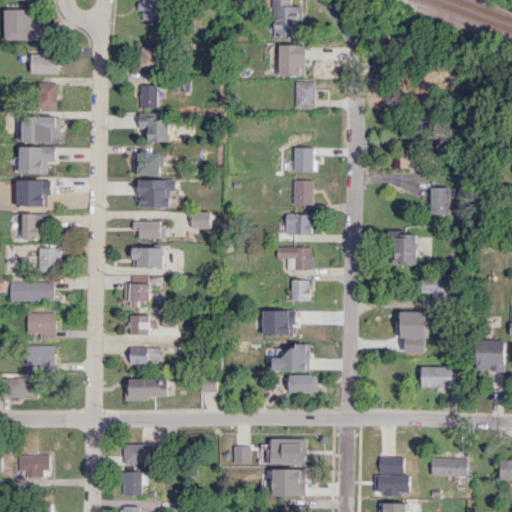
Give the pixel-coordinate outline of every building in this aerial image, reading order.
[(142,0),(143,0),(140,0),(140,20),(167,19),(166,0),(142,0)] [(291,0),(272,0),(273,37),(300,36),(300,5),(291,5),(291,0)] [(35,8),(4,9),(5,39),(36,39),(35,8)] [(279,75),(306,75),(305,44),(278,44),(279,75)] [(158,69),(158,47),(140,46),(139,68),(158,69)] [(31,53),(31,73),(58,73),(58,47),(44,47),(44,54),(31,53)] [(315,81),(296,81),(295,107),(315,107),(315,81)] [(37,107),(57,106),(57,82),(37,82),(37,107)] [(158,84),(140,84),(140,106),(158,107),(158,84)] [(61,141),(61,115),(22,116),(23,141),(61,141)] [(169,141),(170,116),(140,115),(140,127),(150,127),(149,141),(169,141)] [(20,145),(20,173),(48,173),(48,160),(56,160),(56,146),(20,145)] [(312,171),(313,147),(294,146),(293,170),(312,171)] [(414,167),(415,149),(401,149),(401,167),(414,167)] [(162,174),(163,151),(134,150),(134,174),(162,174)] [(60,205),(60,191),(55,191),(55,179),(41,178),(41,186),(23,186),(23,200),(34,201),(34,204),(60,205)] [(140,206),(170,206),(170,190),(176,190),(176,179),(140,179),(140,206)] [(294,204),(313,203),(313,179),(293,180),(294,204)] [(450,213),(450,186),(431,187),(432,213),(450,213)] [(211,227),(211,211),(191,211),(192,228),(211,227)] [(24,238),(47,238),(47,224),(53,224),(53,213),(23,213),(24,238)] [(287,233),(311,234),(311,214),(287,213),(287,233)] [(165,220),(133,222),(133,230),(138,229),(139,238),(166,236),(165,220)] [(418,263),(417,234),(394,234),(394,264),(418,263)] [(164,247),(133,246),(133,266),(164,267),(164,247)] [(311,246),(278,246),(278,258),(295,258),(295,269),(312,269),(311,246)] [(58,247),(40,247),(39,268),(58,269),(58,247)] [(433,291),(433,298),(449,298),(448,276),(421,277),(421,292),(433,291)] [(310,299),(310,279),(292,279),(292,299),(310,299)] [(11,300),(54,300),(54,281),(11,281),(11,300)] [(151,300),(151,283),(127,282),(126,305),(139,306),(139,300),(151,300)] [(56,312),(28,312),(27,332),(39,333),(39,338),(56,338),(56,312)] [(177,327),(177,313),(162,313),(162,327),(177,327)] [(149,314),(129,314),(129,333),(149,334),(149,314)] [(505,340),(478,340),(477,371),(505,371),(505,340)] [(56,345),(28,344),(27,368),(55,369),(56,345)] [(160,347),(129,346),(129,362),(160,363),(160,347)] [(422,387),(456,386),(456,365),(421,366),(422,387)] [(289,374),(289,392),(317,391),(316,374),(289,374)] [(38,378),(5,377),(4,396),(38,397),(38,378)] [(149,400),(149,395),(168,395),(168,378),(125,378),(125,399),(149,400)] [(217,383),(201,383),(201,391),(217,391),(217,383)] [(307,463),(307,438),(270,437),(270,463),(307,463)] [(123,444),(124,463),(155,462),(154,453),(162,453),(162,443),(123,444)] [(251,462),(251,445),(234,445),(234,462),(251,462)] [(21,454),(21,476),(44,476),(43,470),(50,470),(49,454),(21,454)] [(404,470),(403,456),(378,456),(379,470),(404,470)] [(431,475),(467,475),(468,457),(432,456),(431,475)] [(511,478),(511,459),(500,459),(500,478),(511,478)] [(306,469),(273,468),(272,495),(305,496),(306,469)] [(123,494),(141,495),(141,484),(147,484),(148,471),(123,470),(123,494)] [(410,474),(373,473),(373,490),(409,490),(410,474)] [(406,511),(406,502),(379,502),(378,511),(406,511)] [(51,511),(52,504),(36,503),(35,511),(51,511)]
